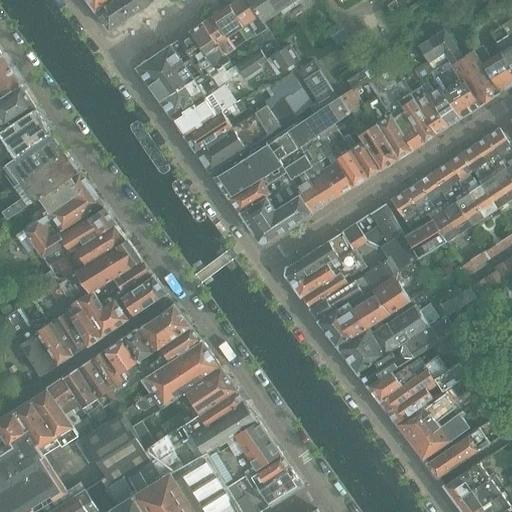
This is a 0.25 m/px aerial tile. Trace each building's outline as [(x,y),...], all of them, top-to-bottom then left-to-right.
[(87,0),(96,11),(111,0),(87,0)] [(149,0),(111,0),(96,11),(110,31),(131,17),(152,3),(149,0)] [(248,0),(239,0),(230,6),(243,26),(248,23),(256,34),(257,35),(267,28),(263,22),(248,0)] [(248,0),(263,22),(295,0),(248,0)] [(230,6),(214,17),(227,37),(238,30),(246,41),(247,40),(248,41),(251,39),(250,38),(256,34),(248,23),(243,26),(230,6)] [(214,17),(203,24),(226,56),(247,41),(248,41),(247,40),(246,41),(238,30),(227,37),(214,17)] [(511,19),(502,26),(509,36),(511,41),(511,19)] [(339,23),(328,30),(339,47),(350,39),(339,23)] [(203,24),(191,32),(217,70),(223,66),(227,72),(234,68),(226,56),(203,24)] [(252,39),(260,49),(267,60),(270,59),(282,50),(267,28),(257,35),(256,34),(250,38),(251,39),(252,39)] [(445,29),(418,47),(434,70),(441,66),(450,59),(481,106),(500,94),(500,93),(474,51),(464,58),(445,29)] [(191,32),(179,40),(191,58),(203,75),(205,78),(211,74),(217,70),(191,32)] [(511,41),(509,36),(497,44),(501,52),(504,56),(504,57),(511,69),(511,41)] [(179,40),(137,68),(149,85),(191,58),(179,40)] [(282,50),(270,59),(280,73),(300,60),(289,45),(282,50)] [(483,45),(474,51),(500,93),(501,93),(511,86),(511,69),(504,57),(504,56),(501,52),(491,58),(483,45)] [(260,49),(236,66),(242,74),(246,79),(259,70),(258,68),(268,61),(267,60),(260,49)] [(5,59),(3,56),(0,57),(0,99),(21,85),(5,59)] [(191,58),(149,85),(161,102),(203,75),(191,58)] [(450,59),(441,66),(471,113),(481,106),(450,59)] [(381,60),(349,82),(354,89),(369,113),(399,159),(413,150),(379,97),(369,82),(388,69),(381,60)] [(314,61),(297,71),(319,103),(335,93),(314,61)] [(434,70),(431,72),(431,73),(461,119),(471,113),(441,66),(434,70)] [(417,105),(419,104),(412,93),(412,94),(402,80),(398,83),(388,69),(369,82),(379,97),(413,150),(437,134),(417,105)] [(431,73),(418,82),(421,87),(449,127),(461,119),(431,73)] [(211,85),(216,82),(211,74),(205,78),(203,75),(161,102),(176,123),(209,102),(210,102),(207,98),(216,92),(211,85)] [(270,90),(279,103),(270,109),(282,127),(314,106),(293,75),(270,90)] [(0,134),(0,135),(36,109),(21,85),(0,99),(0,134)] [(419,104),(417,105),(437,134),(449,127),(421,87),(412,93),(419,104)] [(228,88),(217,96),(222,103),(214,108),(210,102),(209,102),(176,123),(186,136),(236,104),(237,103),(228,88)] [(353,124),(369,113),(354,89),(340,98),(351,115),(335,126),(369,178),(383,169),(364,142),(353,124)] [(340,98),(325,109),(335,126),(351,115),(340,98)] [(236,104),(186,136),(197,151),(234,127),(225,115),(227,113),(235,117),(247,110),(240,101),(237,103),(236,104)] [(234,127),(197,151),(211,172),(247,150),(282,127),(270,109),(270,110),(267,105),(234,127)] [(36,109),(0,135),(5,142),(2,144),(1,142),(0,142),(0,162),(8,157),(9,155),(8,153),(11,150),(47,124),(36,109)] [(322,111),(310,118),(321,135),(335,126),(325,109),(322,111)] [(369,113),(353,124),(364,142),(383,169),(399,159),(369,113)] [(310,118),(306,121),(316,138),(280,161),(283,165),(230,198),(241,213),(292,180),(305,172),(319,163),(333,154),(320,135),(321,135),(310,118)] [(306,121),(216,178),(230,198),(283,165),(280,161),(316,138),(306,121)] [(47,124),(11,150),(16,158),(53,133),(47,124)] [(321,135),(320,135),(333,154),(355,187),(369,178),(335,126),(321,135)] [(511,159),(511,147),(511,146),(500,129),(487,137),(505,164),(511,159)] [(8,164),(8,165),(0,170),(0,174),(4,179),(7,177),(15,188),(67,151),(53,132),(53,133),(16,158),(8,164)] [(487,137),(475,145),(493,172),(504,165),(505,164),(487,137)] [(475,145),(462,154),(480,181),(492,173),(493,172),(475,145)] [(15,188),(23,199),(18,202),(1,214),(7,222),(23,210),(40,199),(42,198),(41,197),(81,171),(67,151),(15,188)] [(333,154),(319,163),(340,196),(355,187),(333,154)] [(460,180),(458,181),(464,191),(467,190),(479,181),(480,181),(462,154),(449,162),(460,180)] [(458,181),(460,180),(449,162),(431,174),(448,201),(454,198),(464,191),(458,181)] [(319,163),(305,172),(326,204),(340,196),(319,163)] [(493,172),(492,173),(509,201),(511,199),(511,177),(504,165),(493,172)] [(40,199),(45,206),(34,215),(38,220),(24,230),(16,236),(29,254),(36,249),(44,259),(58,250),(54,243),(56,241),(106,208),(81,171),(41,197),(42,198),(40,199)] [(305,172),(292,180),(301,193),(299,194),(312,213),(326,204),(305,172)] [(480,181),(479,181),(497,209),(509,201),(492,173),(480,181)] [(431,174),(418,183),(436,210),(442,206),(448,201),(431,174)] [(292,180),(241,213),(251,226),(261,241),(262,242),(263,242),(264,243),(265,243),(266,243),(267,242),(312,213),(299,194),(301,193),(292,180)] [(479,181),(467,190),(484,218),(497,209),(479,181)] [(418,183),(405,192),(423,219),(429,215),(429,214),(436,210),(418,183)] [(464,191),(454,198),(471,226),(484,218),(467,190),(464,191)] [(405,192),(392,200),(403,217),(410,228),(423,219),(405,192)] [(448,201),(442,206),(459,234),(471,226),(454,198),(448,201)] [(389,259),(367,274),(375,286),(397,272),(398,272),(419,259),(406,237),(405,237),(403,233),(386,204),(379,209),(394,233),(374,246),(381,248),(389,259)] [(436,210),(429,214),(429,215),(433,221),(446,243),(459,234),(442,206),(436,210)] [(56,241),(54,243),(58,250),(63,247),(68,255),(117,224),(106,208),(56,241)] [(379,209),(371,214),(379,227),(363,237),(355,225),(342,233),(357,256),(374,246),(394,233),(379,209)] [(428,223),(406,237),(419,259),(441,245),(446,243),(433,221),(428,223)] [(51,271),(39,279),(46,290),(48,288),(49,289),(128,239),(117,224),(68,255),(67,256),(49,268),(51,271)] [(288,268),(286,275),(293,285),(340,255),(348,268),(359,260),(357,256),(342,233),(288,268)] [(511,234),(486,252),(491,259),(511,245),(511,234)] [(74,303),(72,304),(73,304),(77,302),(90,293),(142,259),(128,239),(49,289),(59,304),(70,296),(74,303)] [(485,251),(460,267),(465,274),(483,262),(484,263),(491,259),(486,252),(485,251)] [(340,255),(293,285),(302,296),(348,268),(340,255)] [(511,257),(496,267),(502,276),(511,270),(511,257)] [(142,259),(90,293),(102,309),(115,301),(153,276),(154,275),(142,259)] [(348,268),(302,296),(311,309),(367,274),(359,260),(348,268)] [(495,268),(497,271),(472,287),(479,296),(503,280),(501,277),(502,276),(496,267),(495,268)] [(375,286),(320,321),(340,347),(371,328),(412,302),(398,280),(402,278),(398,272),(397,272),(375,286)] [(311,309),(311,310),(320,321),(375,286),(367,274),(311,309)] [(115,301),(122,310),(129,320),(167,294),(154,276),(153,276),(115,301)] [(449,315),(476,298),(470,288),(457,297),(456,296),(442,305),(449,315)] [(103,337),(129,320),(122,310),(115,301),(102,309),(90,293),(77,302),(103,337)] [(66,310),(67,313),(66,313),(90,346),(103,337),(77,302),(73,304),(72,304),(73,305),(66,310)] [(161,314),(123,339),(147,376),(155,371),(146,356),(192,326),(175,304),(174,305),(161,314)] [(371,328),(340,347),(359,373),(405,344),(432,327),(417,305),(388,324),(388,323),(374,332),(371,328)] [(6,318),(6,319),(14,330),(15,331),(13,333),(21,345),(41,377),(59,365),(32,326),(20,308),(6,318)] [(66,313),(52,323),(75,355),(90,346),(66,313)] [(46,317),(32,326),(59,365),(73,356),(74,356),(75,355),(52,323),(51,324),(46,317)] [(405,344),(414,357),(413,358),(414,359),(441,341),(444,345),(459,334),(451,321),(447,317),(432,327),(405,344)] [(192,326),(146,356),(155,371),(203,341),(192,326)] [(123,339),(106,350),(131,387),(142,380),(147,376),(123,339)] [(147,376),(142,380),(151,393),(212,354),(203,341),(155,371),(147,376)] [(359,373),(369,386),(395,370),(413,358),(414,357),(405,344),(359,373)] [(106,350),(92,359),(117,397),(131,387),(106,350)] [(151,393),(151,394),(148,396),(152,402),(155,400),(162,409),(180,397),(223,369),(212,354),(151,393)] [(77,369),(97,400),(107,394),(113,403),(116,401),(118,399),(117,397),(92,359),(77,369)] [(448,371),(444,364),(436,369),(431,362),(427,365),(427,366),(430,369),(381,402),(388,412),(448,371)] [(448,371),(388,412),(397,424),(468,375),(459,362),(458,363),(448,371)] [(369,386),(371,389),(381,402),(430,369),(427,366),(426,364),(415,371),(410,364),(397,373),(395,370),(369,386)] [(77,369),(64,378),(81,404),(88,414),(101,405),(97,400),(77,369)] [(188,410),(165,426),(170,434),(177,429),(178,430),(238,390),(223,369),(180,397),(188,410)] [(465,405),(458,395),(474,384),(468,375),(397,424),(415,446),(443,427),(442,426),(466,409),(463,406),(465,405)] [(48,389),(73,427),(81,422),(73,410),(81,404),(64,378),(58,382),(48,389)] [(0,420),(0,436),(10,452),(0,458),(0,511),(36,511),(42,509),(69,491),(68,490),(46,455),(79,435),(74,427),(73,427),(48,389),(0,420)] [(238,390),(178,430),(187,443),(247,403),(238,390)] [(466,409),(442,426),(443,427),(415,446),(425,459),(451,441),(470,427),(463,417),(466,414),(465,412),(468,410),(471,415),(485,406),(478,396),(465,405),(463,406),(466,409)] [(113,403),(109,405),(117,417),(120,414),(117,410),(121,408),(116,401),(113,403)] [(117,418),(111,421),(98,429),(83,438),(107,477),(102,480),(118,506),(112,510),(112,511),(249,511),(232,486),(208,453),(260,421),(247,403),(187,443),(178,430),(177,429),(170,434),(159,441),(150,430),(138,438),(123,414),(117,418)] [(109,405),(103,409),(111,421),(117,418),(117,417),(109,405)] [(496,416),(428,463),(439,478),(471,457),(470,456),(479,450),(479,451),(507,432),(496,416)] [(82,423),(74,427),(79,435),(83,438),(98,429),(90,418),(82,423)] [(260,421),(208,453),(232,486),(235,485),(282,454),(283,454),(278,447),(277,447),(260,421)] [(0,458),(10,452),(0,436),(0,458)] [(255,488),(265,481),(267,485),(292,469),(282,454),(235,485),(243,497),(255,488)] [(480,462),(445,486),(464,511),(472,511),(502,492),(480,462)] [(235,485),(232,486),(249,511),(261,511),(272,505),(303,486),(292,469),(267,485),(265,481),(255,488),(243,497),(235,485)] [(98,511),(99,511),(98,510),(86,491),(85,489),(81,482),(68,490),(69,491),(42,509),(43,511),(98,511)] [(511,511),(511,505),(502,492),(472,511),(511,511)]
